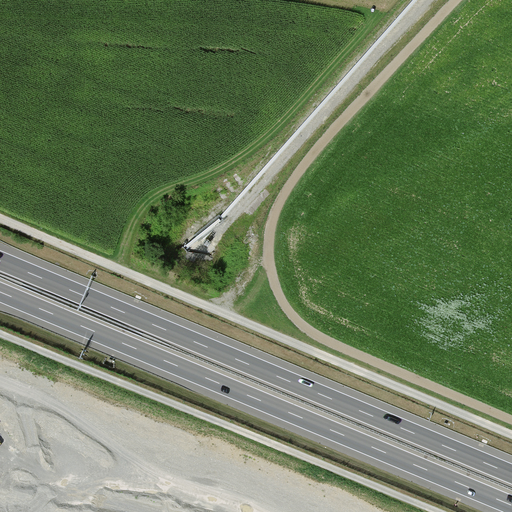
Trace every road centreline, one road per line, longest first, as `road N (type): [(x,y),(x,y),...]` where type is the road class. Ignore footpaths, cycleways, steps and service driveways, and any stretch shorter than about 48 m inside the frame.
road 1 (track): [(511,434),(0,218)]
road 2 (motorway): [(0,291),(511,505)]
road 3 (motorway): [(511,474),(0,262)]
road 4 (track): [(437,511),(0,330)]
